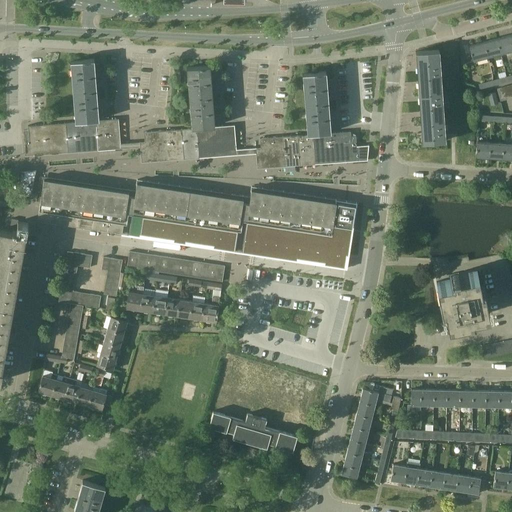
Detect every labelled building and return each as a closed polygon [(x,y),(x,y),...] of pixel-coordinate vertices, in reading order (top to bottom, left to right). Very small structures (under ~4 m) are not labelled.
[(507,36),(494,39),(498,54),(511,51),(507,36)] [(494,39),(481,43),(485,58),(498,54),(494,39)] [(485,58),(481,43),(469,46),(468,46),(472,62),(473,61),(485,58)] [(438,51),(439,51),(439,50),(415,52),(415,53),(415,52),(418,82),(440,80),(438,51)] [(93,59),(71,61),(73,92),(96,90),(93,59)] [(209,66),(187,67),(189,98),(212,96),(209,66)] [(325,72),(303,74),(305,104),(328,102),(325,72)] [(442,110),(440,80),(418,82),(420,112),(442,110)] [(491,81),(478,84),(479,89),(493,86),(491,81)] [(505,99),(511,98),(508,86),(502,87),(505,99)] [(497,89),(500,101),(505,99),(502,87),(497,89)] [(96,90),(73,92),(76,122),(88,121),(95,121),(98,121),(96,90)] [(494,93),(488,94),(491,105),(497,104),(494,93)] [(212,96),(189,98),(192,129),(196,128),(214,127),(212,96)] [(328,102),(305,104),(308,135),(312,134),(330,133),(328,102)] [(442,110),(420,112),(422,142),(421,142),(421,143),(445,141),(445,140),(444,140),(442,110)] [(50,124),(28,126),(28,131),(29,141),(30,151),(52,149),(60,149),(60,150),(61,151),(62,151),(63,152),(64,152),(65,152),(66,152),(67,152),(68,152),(69,152),(70,152),(70,151),(71,151),(72,151),(74,152),(75,152),(86,151),(98,150),(97,146),(105,145),(109,149),(112,145),(120,144),(119,129),(118,119),(99,120),(98,121),(95,121),(88,121),(76,122),(75,122),(72,123),(50,124)] [(159,131),(143,132),(144,142),(146,157),(161,156),(168,155),(168,160),(236,155),(236,150),(235,135),(235,133),(234,125),(218,126),(215,127),(214,127),(196,128),(192,129),(191,129),(181,129),(166,130),(159,131)] [(330,133),(312,134),(314,159),(314,160),(315,164),(319,164),(339,162),(367,160),(368,145),(359,146),(356,146),(355,136),(350,136),(350,132),(331,133),(330,133)] [(282,137),(260,138),(260,148),(261,163),(262,168),(315,164),(314,160),(314,159),(312,134),(308,135),(307,135),(297,136),(282,137)] [(476,157),(490,158),(491,143),(477,142),(477,141),(476,141),(475,158),(476,158),(476,157)] [(504,144),(491,143),(490,158),(503,159),(504,144)] [(511,144),(504,144),(503,159),(511,159),(511,144)] [(17,171),(18,174),(18,182),(19,193),(31,195),(34,179),(36,169),(17,171)] [(130,222),(128,235),(235,252),(236,241),(238,231),(239,221),(240,218),(242,202),(242,200),(243,199),(243,196),(137,180),(135,195),(134,197),(132,212),(131,215),(130,222)] [(40,201),(37,219),(38,220),(38,221),(39,221),(39,222),(40,222),(49,223),(122,234),(128,235),(130,222),(131,215),(132,212),(134,197),(128,196),(128,194),(127,193),(127,194),(43,181),(40,201)] [(236,241),(235,252),(241,253),(346,269),(356,203),(251,187),(250,197),(243,196),(243,199),(242,200),(242,202),(240,218),(239,221),(238,231),(236,241)] [(1,230),(0,235),(0,300),(11,302),(23,234),(26,235),(28,224),(11,221),(9,231),(1,230)] [(129,251),(127,267),(133,268),(139,269),(145,270),(151,271),(153,255),(147,254),(141,253),(135,252),(129,251)] [(77,266),(83,267),(85,254),(79,253),(77,266)] [(92,255),(85,254),(83,267),(90,268),(92,255)] [(153,255),(151,271),(156,272),(162,273),(165,257),(159,256),(153,255)] [(165,257),(162,273),(168,273),(174,274),(180,275),(183,260),(177,259),(171,258),(165,257)] [(122,260),(115,259),(113,271),(120,273),(122,260)] [(183,260),(180,275),(186,276),(192,277),(194,261),(188,260),(183,260)] [(194,261),(192,277),(198,278),(204,279),(210,280),(212,264),(206,263),(200,262),(194,261)] [(76,273),(77,266),(71,265),(65,264),(64,270),(76,273)] [(212,264),(210,280),(216,281),(222,282),(224,266),(218,265),(212,264)] [(75,279),(76,273),(64,270),(63,277),(75,279)] [(106,277),(119,279),(120,273),(113,271),(108,270),(106,277)] [(453,279),(436,282),(441,307),(444,306),(447,323),(472,318),(471,315),(488,312),(482,287),(480,288),(477,271),(452,276),(453,279)] [(120,273),(118,286),(124,287),(126,274),(120,273)] [(74,285),(75,279),(63,277),(62,283),(74,285)] [(104,288),(117,290),(118,284),(106,282),(104,288)] [(62,283),(61,289),(73,291),(74,285),(62,283)] [(206,288),(206,289),(221,291),(221,285),(207,283),(206,288)] [(128,291),(126,308),(139,310),(143,294),(144,288),(144,286),(138,285),(137,287),(136,293),(129,292),(129,291),(128,291)] [(117,290),(104,288),(103,294),(116,296),(117,290)] [(143,294),(139,310),(152,312),(154,296),(155,290),(144,288),(143,294)] [(61,289),(61,290),(60,296),(72,298),(73,291),(61,289)] [(154,296),(152,312),(164,314),(167,298),(168,291),(156,289),(155,296),(154,296)] [(59,302),(71,304),(72,298),(60,296),(59,302)] [(205,303),(202,320),(215,322),(216,322),(218,305),(219,297),(212,296),(211,304),(205,303)] [(108,297),(106,309),(113,310),(115,298),(108,297)] [(167,298),(164,314),(177,316),(179,300),(167,298)] [(0,369),(0,366),(11,302),(0,300),(0,381),(2,370),(0,369)] [(179,300),(177,316),(190,318),(192,301),(179,300)] [(192,301),(190,318),(202,320),(205,303),(192,301)] [(76,305),(71,304),(70,310),(82,312),(83,306),(82,306),(76,305)] [(70,310),(69,316),(81,318),(82,312),(70,310)] [(111,317),(107,329),(123,333),(126,322),(127,322),(127,321),(110,316),(110,317),(111,317)] [(104,341),(120,345),(123,333),(107,329),(104,341)] [(66,333),(65,339),(77,341),(78,335),(66,333)] [(104,341),(100,353),(116,357),(120,345),(104,341)] [(499,342),(502,355),(508,354),(505,341),(499,342)] [(499,342),(494,344),(496,356),(502,355),(499,342)] [(494,344),(488,345),(490,358),(496,356),(494,344)] [(484,359),(490,358),(488,345),(482,346),(484,359)] [(63,351),(61,356),(67,357),(67,358),(74,359),(75,353),(63,351)] [(116,357),(100,353),(97,364),(96,365),(113,370),(113,369),(116,357)] [(45,360),(60,362),(61,356),(46,354),(45,360)] [(42,375),(38,392),(39,392),(39,391),(51,395),(56,379),(43,376),(43,375),(42,375)] [(97,375),(94,384),(101,386),(103,377),(97,375)] [(56,379),(51,395),(64,399),(68,383),(69,378),(63,376),(61,381),(56,379)] [(68,383),(64,399),(76,402),(80,387),(68,383)] [(93,390),(80,387),(76,402),(88,406),(93,390)] [(93,390),(88,406),(101,409),(101,410),(107,390),(101,389),(94,387),(93,390)] [(362,389),(359,401),(374,405),(376,399),(389,402),(391,395),(362,388),(362,389)] [(423,405),(424,390),(411,390),(411,389),(410,389),(410,405),(411,405),(416,405),(416,410),(420,410),(420,405),(423,405)] [(436,390),(424,390),(423,405),(436,405),(436,390)] [(436,390),(436,405),(449,406),(449,390),(436,390)] [(462,391),(449,390),(449,406),(461,406),(462,391)] [(462,391),(461,406),(474,406),(474,391),(462,391)] [(487,391),(474,391),(474,406),(487,406),(487,391)] [(487,391),(487,406),(499,407),(500,391),(487,391)] [(511,404),(511,391),(500,391),(499,407),(511,407),(511,404)] [(371,417),(374,405),(359,401),(356,413),(371,417)] [(275,445),(292,450),(296,436),(279,430),(279,431),(264,427),(266,419),(261,417),(259,423),(251,421),(253,415),(247,413),(245,421),(230,417),(230,416),(213,411),(209,426),(233,433),(232,438),(266,447),(268,443),(275,445)] [(368,429),(371,417),(356,413),(353,425),(368,429)] [(365,441),(368,429),(353,425),(350,437),(365,441)] [(362,453),(365,441),(350,437),(347,449),(362,453)] [(265,452),(248,447),(245,457),(262,462),(265,452)] [(362,453),(347,449),(344,461),(359,465),(362,453)] [(356,477),(359,465),(344,461),(341,473),(340,473),(340,474),(356,478),(356,477)] [(403,482),(405,466),(393,465),(393,464),(392,464),(390,480),(391,480),(403,482)] [(405,466),(403,482),(416,483),(418,468),(405,466)] [(430,470),(418,468),(416,483),(428,485),(430,470)] [(430,470),(428,485),(441,487),(443,472),(430,470)] [(494,487),(506,488),(508,472),(495,471),(493,487),(494,487)] [(455,474),(443,472),(441,487),(453,489),(455,474)] [(468,476),(455,474),(453,489),(466,491),(468,476)] [(479,478),(468,476),(466,491),(477,493),(480,477),(479,477),(479,478)] [(74,510),(81,511),(96,511),(104,487),(105,488),(105,487),(82,480),(82,481),(74,510)]
